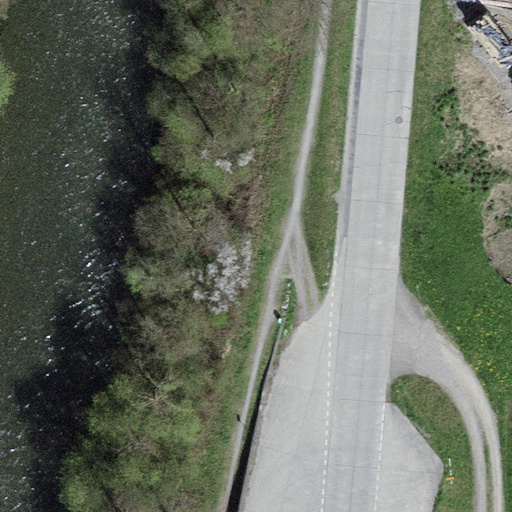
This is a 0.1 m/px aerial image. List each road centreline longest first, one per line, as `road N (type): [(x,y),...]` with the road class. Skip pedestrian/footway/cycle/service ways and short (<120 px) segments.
road 1 (unclassified): [(386,0),(341,511)]
road 2 (track): [(354,333),(401,337),(443,363),(481,422),(491,511)]
